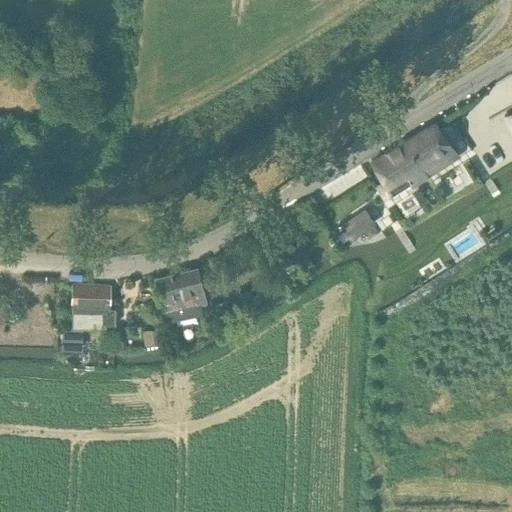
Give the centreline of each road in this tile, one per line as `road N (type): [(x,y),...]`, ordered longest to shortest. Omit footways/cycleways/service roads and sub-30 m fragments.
road 1 (tertiary): [(0,260),(100,266),(165,260),(208,244),(511,57)]
road 2 (unknown): [(0,238),(134,246),(165,238),(389,113)]
